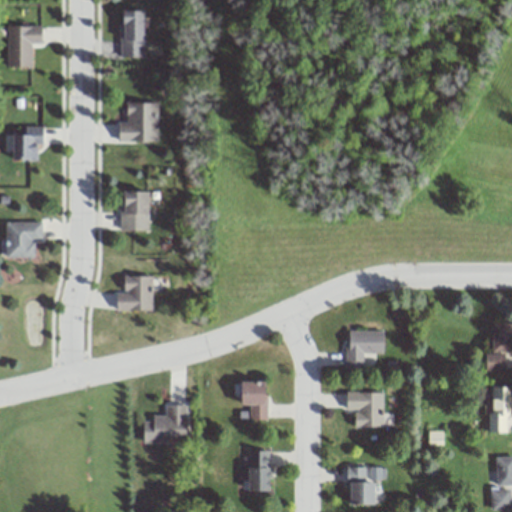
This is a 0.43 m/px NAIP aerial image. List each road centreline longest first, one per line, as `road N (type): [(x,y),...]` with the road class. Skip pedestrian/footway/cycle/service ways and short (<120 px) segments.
road 1 (residential): [(0,394),(222,343),(369,278),(511,274)]
road 2 (residential): [(80,0),(81,246),(67,314),(68,377)]
road 3 (residential): [(285,315),(305,367),(305,511)]
